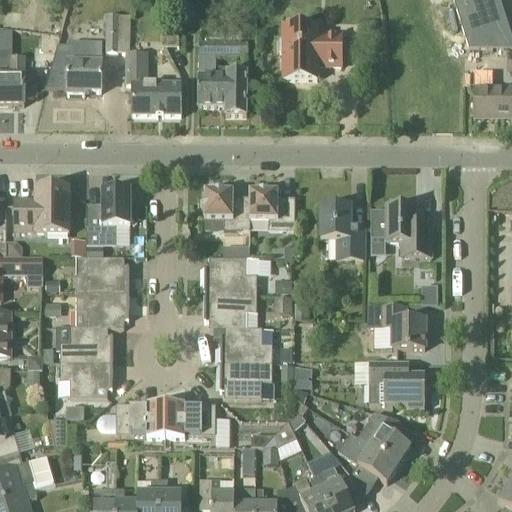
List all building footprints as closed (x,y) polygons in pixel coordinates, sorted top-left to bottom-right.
[(468,53),(511,53),(511,44),(497,0),(455,0),(452,1),(468,53)] [(106,19),(106,56),(127,56),(128,56),(129,19),(106,19)] [(374,23),(360,23),(361,33),(374,33),(374,23)] [(165,29),(165,50),(179,50),(179,29),(165,29)] [(341,71),(341,39),(317,39),(317,32),(283,32),(283,85),(317,85),(317,71),(341,71)] [(216,71),(216,60),(247,60),(247,47),(199,47),(199,61),(198,80),(198,113),(225,113),(225,121),(246,121),(247,77),(227,77),(227,71),(216,71)] [(68,55),(67,68),(67,100),(84,100),(84,96),(101,97),(102,56),(68,55)] [(128,56),(127,56),(126,88),(131,88),(131,120),(156,120),(156,121),(163,121),(163,120),(181,121),(181,86),(148,86),(148,56),(128,56)] [(0,110),(24,110),(24,60),(11,61),(11,81),(0,80),(0,110)] [(511,91),(494,92),(494,81),(473,81),(473,124),(511,123),(511,91)] [(14,205),(13,238),(69,238),(69,192),(34,191),(34,205),(14,205)] [(255,196),(249,196),(248,196),(248,203),(249,203),(249,225),(250,225),(268,225),(268,236),(294,236),(294,203),(278,203),(278,196),(271,196),(267,192),(259,191),(255,196)] [(130,231),(130,211),(130,196),(121,196),(121,195),(120,195),(120,196),(115,196),(115,195),(113,195),(113,196),(102,196),(102,216),(86,216),(86,251),(103,251),(103,243),(115,243),(115,231),(130,231)] [(249,203),(248,203),(233,202),(233,195),(204,195),(204,202),(200,206),(199,214),(204,218),(204,225),(224,225),(224,235),(249,235),(250,225),(249,225),(249,203)] [(350,212),(320,211),(320,244),(336,244),(336,265),(364,265),(364,232),(350,232),(350,212)] [(385,212),(385,216),(370,216),(370,244),(385,244),(385,248),(400,248),(400,263),(431,263),(431,228),(415,228),(415,212),(385,212)] [(7,246),(7,261),(22,261),(22,252),(16,246),(7,246)] [(239,250),(239,264),(246,264),(249,264),(249,254),(249,250),(239,250)] [(103,252),(86,252),(86,262),(103,262),(103,252)] [(292,252),(283,252),(283,262),(292,262),(292,252)] [(0,305),(0,306),(0,281),(26,281),(26,293),(42,292),(42,263),(1,262),(1,261),(0,261),(0,305)] [(76,298),(128,298),(128,271),(124,271),(124,263),(76,263),(76,298)] [(204,272),(204,299),(256,299),(257,264),(209,264),(209,272),(204,272)] [(274,283),(274,297),(291,297),(291,284),(274,283)] [(45,285),(45,296),(56,296),(59,296),(59,285),(56,285),(45,285)] [(421,291),(421,311),(437,311),(437,292),(421,291)] [(86,332),(86,333),(107,333),(123,334),(123,326),(128,326),(128,298),(76,298),(76,317),(86,317),(86,332)] [(256,299),(204,299),(204,326),(208,327),(208,335),(224,335),(224,333),(256,334),(256,318),(256,299)] [(305,306),(293,307),(294,324),(304,324),(309,324),(309,306),(305,306)] [(366,333),(381,333),(392,333),(392,354),(424,354),(425,324),(405,324),(405,311),(366,311),(366,333)] [(0,361),(10,361),(10,317),(0,317),(0,361)] [(60,349),(60,368),(112,368),(112,341),(107,341),(107,333),(86,333),(86,332),(70,332),(70,349),(60,349)] [(220,341),(219,369),(272,369),(272,350),(262,350),(262,334),(256,334),(224,333),(224,335),(224,341),(220,341)] [(42,360),(27,360),(27,374),(42,374),(42,360)] [(368,367),(368,409),(407,409),(407,414),(424,414),(424,380),(408,380),(409,367),(368,367)] [(112,368),(60,368),(60,387),(70,387),(70,403),(107,403),(107,395),(112,395),(112,368)] [(272,388),(272,369),(219,369),(219,396),(224,396),(224,404),(261,405),(261,387),(272,388)] [(311,374),(293,371),(294,393),(312,393),(311,385),(308,385),(308,381),(311,381),(311,374)] [(10,375),(0,374),(0,422),(8,420),(11,419),(4,396),(10,391),(10,375)] [(27,376),(27,391),(39,391),(39,376),(27,376)] [(308,397),(293,393),(293,402),(303,408),(308,397)] [(293,412),(297,416),(301,421),(307,412),(303,408),(293,402),(293,412)] [(146,442),(165,443),(165,408),(147,408),(146,410),(116,410),(115,440),(146,440),(146,442)] [(165,408),(165,443),(184,443),(184,440),(215,441),(215,410),(184,410),(184,408),(165,408)] [(305,425),(301,421),(297,416),(293,412),(293,420),(288,426),(292,435),(305,425)] [(357,443),(398,470),(410,451),(405,448),(412,436),(392,423),(374,418),(357,443)] [(0,422),(0,462),(19,457),(13,438),(14,438),(8,420),(0,422)] [(48,424),(54,451),(67,451),(67,424),(48,424)] [(274,440),(277,453),(277,452),(296,443),(292,435),(288,426),(275,440),(274,440)] [(349,438),(337,456),(386,488),(398,470),(357,443),(349,438)] [(262,453),(274,440),(251,440),(251,450),(262,451),(262,453)] [(262,453),(262,468),(276,468),(277,453),(274,440),(262,453)] [(28,467),(0,475),(0,504),(35,494),(33,487),(34,487),(34,485),(32,486),(27,468),(29,468),(28,467)] [(116,468),(105,468),(105,493),(115,494),(116,468)] [(352,511),(334,472),(321,478),(314,481),(328,511),(352,511)] [(328,511),(314,481),(286,495),(289,511),(328,511)] [(137,511),(159,511),(160,485),(138,485),(138,508),(137,511)] [(181,511),(181,485),(160,485),(159,511),(181,511)] [(234,485),(211,485),(199,485),(198,511),(233,511),(233,491),(234,491),(234,485)] [(511,511),(511,489),(509,488),(497,507),(505,511),(511,511)] [(254,511),(255,494),(246,494),(246,491),(234,491),(233,491),(233,511),(254,511)] [(105,493),(93,493),(93,511),(115,511),(115,494),(105,493)] [(0,511),(28,511),(26,505),(37,502),(35,494),(0,504),(0,511)] [(115,494),(115,511),(137,511),(138,508),(124,508),(124,494),(115,494)] [(255,494),(254,511),(289,511),(286,495),(276,495),(276,509),(263,509),(263,494),(255,494)]
